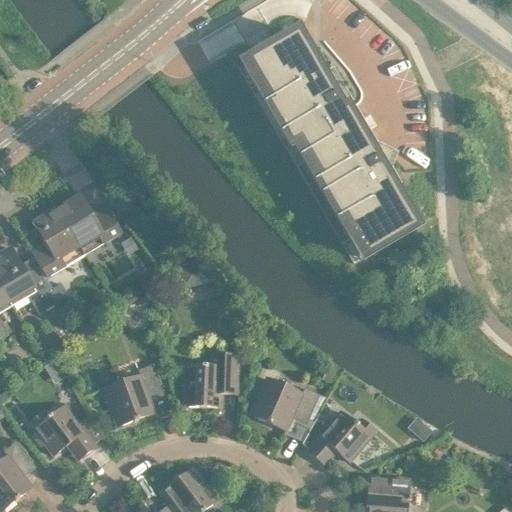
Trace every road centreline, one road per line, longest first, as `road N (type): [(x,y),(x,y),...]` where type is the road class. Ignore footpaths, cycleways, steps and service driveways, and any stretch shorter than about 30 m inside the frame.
road 1 (residential): [(286,511),(290,501),(276,476),(228,452),(180,449),(136,467),(87,511)]
road 2 (tertiary): [(0,148),(181,0)]
